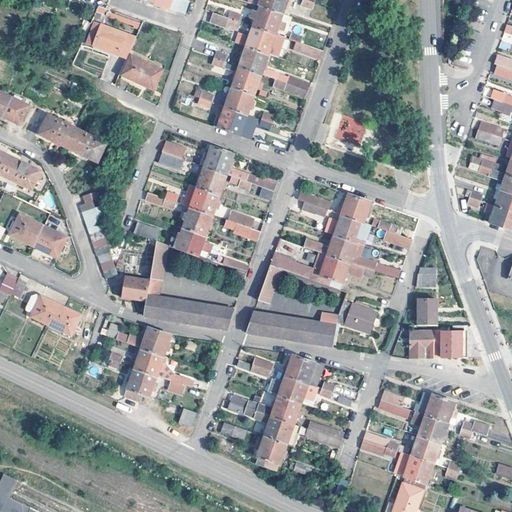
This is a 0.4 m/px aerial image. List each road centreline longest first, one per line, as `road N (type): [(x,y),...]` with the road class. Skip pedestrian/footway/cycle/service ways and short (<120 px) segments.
road 1 (secondary): [(0,366),(189,458)]
road 2 (residential): [(93,298),(93,269),(61,177),(39,152),(0,133)]
road 3 (residential): [(235,337),(296,164)]
road 4 (residential): [(296,164),(353,0)]
road 5 (tertiary): [(449,229),(503,380)]
road 6 (residential): [(93,298),(140,319),(235,337)]
road 7 (residential): [(235,337),(380,364)]
road 8 (residential): [(161,117),(296,164)]
road 9 (residential): [(296,164),(430,208)]
road 10 (residential): [(502,0),(469,86),(431,89)]
road 11 (residential): [(189,458),(235,337)]
road 12 (tertiary): [(431,89),(445,213)]
road 13 (residential): [(380,364),(503,380)]
road 14 (secondary): [(189,458),(300,511)]
